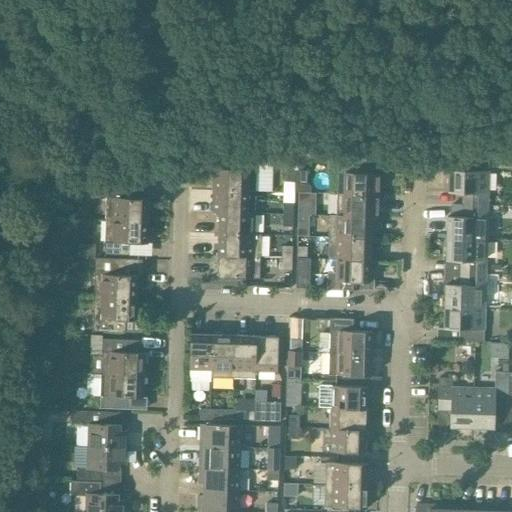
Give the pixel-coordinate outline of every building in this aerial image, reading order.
[(215,168),(214,190),(256,191),(257,169),(257,158),(230,157),(230,156),(229,156),(228,168),(215,168)] [(338,194),(380,195),(380,173),(365,172),(366,157),(338,156),(337,171),(338,171),(338,194)] [(287,160),(286,181),(296,182),(297,170),(298,160),(287,160)] [(307,170),(297,170),(296,182),(307,182),(307,170)] [(463,205),(487,206),(488,171),(449,170),(448,193),(463,193),(463,205)] [(70,182),(51,182),(51,199),(64,199),(64,196),(70,196),(70,182)] [(107,197),(106,219),(148,221),(149,198),(133,198),(134,185),(92,184),(91,196),(107,197)] [(255,212),(256,191),(214,190),(213,212),(219,213),(219,212),(255,212)] [(380,195),(338,194),(337,215),(372,217),(379,217),(380,195)] [(284,203),(283,213),(293,214),(294,203),(284,203)] [(299,203),(298,214),(308,214),(309,203),(299,203)] [(486,240),(487,206),(463,205),(462,217),(447,216),(446,239),(486,240)] [(254,234),(255,212),(219,212),(219,213),(219,233),(254,234)] [(293,226),(293,214),(283,213),(283,226),(293,226)] [(308,227),(308,214),(298,214),(298,226),(308,227)] [(371,238),(372,217),(337,215),(329,214),(329,237),(371,238)] [(106,219),(105,254),(114,254),(129,255),(130,242),(148,243),(148,221),(106,219)] [(219,233),(218,255),(261,256),(262,234),(254,234),(219,233)] [(371,260),(371,238),(329,237),(328,259),(335,259),(335,258),(371,260)] [(461,273),(485,274),(486,240),(446,239),(446,261),(462,261),(461,273)] [(54,242),(47,246),(52,256),(59,252),(54,242)] [(282,246),(282,257),(292,258),(292,246),(282,246)] [(297,258),(307,258),(307,246),(297,246),(297,258)] [(218,255),(217,277),(260,278),(260,269),(261,256),(218,255)] [(43,256),(43,267),(59,267),(60,257),(43,256)] [(291,269),(292,258),(282,257),(282,269),(291,269)] [(311,258),(307,258),(297,258),(296,280),(296,288),(310,288),(311,258)] [(335,258),(335,259),(335,272),(327,272),(327,288),(358,289),(358,281),(370,282),(371,260),(335,258)] [(94,275),(94,297),(136,298),(137,276),(127,276),(128,259),(95,259),(94,274),(94,275)] [(484,308),(485,274),(461,273),(461,285),(445,285),(444,307),(484,308)] [(136,298),(94,297),(93,332),(125,333),(125,320),(136,320),(136,298)] [(483,342),(484,308),(444,307),(443,329),(459,330),(459,341),(483,342)] [(292,337),(311,339),(314,319),(294,316),(292,337)] [(329,352),(372,353),(372,331),(353,330),(354,318),(330,318),(329,352)] [(190,368),(189,377),(192,380),(208,381),(211,377),(211,376),(211,369),(212,369),(213,334),(191,334),(190,368)] [(234,377),(235,335),(213,334),(212,369),(211,369),(211,376),(234,377)] [(235,335),(234,377),(256,378),(256,370),(255,370),(257,335),(236,334),(235,335)] [(255,370),(256,370),(278,371),(279,336),(257,335),(255,370)] [(91,374),(102,374),(102,373),(144,374),(145,352),(135,352),(135,339),(103,338),(102,355),(91,355),(91,374)] [(292,339),(291,351),(302,352),(302,339),(292,339)] [(288,351),(288,366),(301,366),(301,363),(302,352),(291,351),(288,351)] [(372,353),(329,352),(328,374),(371,376),(372,353)] [(89,374),(89,395),(101,395),(101,408),(128,409),(128,396),(143,397),(144,374),(102,373),(102,374),(91,374),(89,374)] [(494,412),(506,413),(507,373),(495,373),(495,389),(473,388),(472,427),(494,427),(494,412)] [(301,379),(287,378),(286,388),(286,406),(300,406),(301,379)] [(438,378),(437,410),(450,410),(450,426),(472,427),(473,388),(452,387),(452,378),(438,378)] [(320,385),(319,407),(331,408),(367,409),(367,386),(332,385),(320,385)] [(210,419),(211,409),(199,408),(198,419),(210,419)] [(366,430),(367,409),(331,408),(330,428),(330,429),(366,430)] [(222,409),(211,409),(210,419),(222,420),(222,409)] [(89,423),(88,445),(126,446),(127,430),(120,429),(121,423),(97,423),(97,411),(72,410),(72,422),(89,423)] [(254,421),(255,410),(243,410),(242,420),(254,421)] [(255,410),(254,421),(265,421),(265,411),(255,410)] [(289,427),(299,427),(299,415),(289,415),(289,427)] [(205,441),(205,446),(240,447),(241,425),(201,424),(200,441),(205,441)] [(280,426),(268,425),(268,448),(280,448),(280,426)] [(299,427),(289,427),(289,438),(299,439),(299,427)] [(365,452),(366,430),(330,429),(330,428),(323,428),(323,451),(365,452)] [(76,471),(76,480),(88,480),(101,480),(101,469),(119,470),(119,464),(126,464),(126,446),(88,445),(87,467),(80,467),(76,471)] [(239,469),(240,447),(205,446),(205,452),(200,451),(199,468),(239,469)] [(267,459),(267,470),(279,470),(279,460),(280,449),(279,449),(267,448),(267,459)] [(296,457),(285,457),(285,470),(296,470),(296,457)] [(325,484),(367,485),(368,463),(326,462),(325,484)] [(239,491),(239,469),(199,468),(199,484),(204,484),(204,489),(239,491)] [(279,470),(267,470),(266,480),(278,481),(279,470)] [(72,480),(72,495),(74,495),(73,511),(124,511),(125,500),(118,500),(118,494),(108,493),(109,481),(101,480),(88,480),(76,480),(72,480)] [(284,483),(283,495),(297,495),(297,484),(284,483)] [(367,508),(367,485),(325,484),(325,506),(367,508)] [(198,511),(209,511),(238,511),(239,491),(204,489),(204,495),(199,495),(198,511)] [(265,511),(277,511),(278,503),(266,503),(265,511)]
